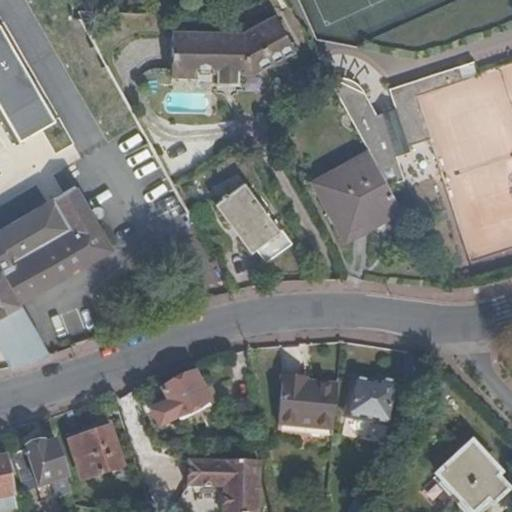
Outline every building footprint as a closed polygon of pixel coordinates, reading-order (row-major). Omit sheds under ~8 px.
[(10,0),(17,11),(58,13),(50,0),(10,0)] [(79,13),(63,12),(52,17),(54,20),(31,33),(40,51),(65,37),(89,80),(83,83),(104,120),(107,119),(115,133),(138,121),(79,13)] [(294,50),(274,14),(244,31),(173,30),(172,77),(198,77),(198,73),(219,73),(219,82),(241,82),(240,72),(254,75),(294,50)] [(54,121),(0,24),(0,104),(20,141),(54,121)] [(347,79),(335,77),(328,81),(368,153),(386,187),(403,181),(394,151),(429,139),(416,101),(465,85),(463,79),(458,66),(389,89),(396,110),(377,116),(363,91),(356,84),(347,79)] [(172,183),(152,146),(138,154),(148,173),(144,175),(170,222),(174,220),(188,245),(202,239),(172,183)] [(0,350),(2,355),(0,356),(0,368),(47,355),(18,304),(113,250),(109,242),(117,237),(114,233),(131,223),(91,153),(42,181),(47,192),(51,200),(47,202),(0,229),(0,350)] [(386,187),(368,153),(316,182),(345,236),(397,207),(386,187)] [(0,229),(47,202),(29,170),(21,175),(19,172),(0,183),(0,229)] [(264,260),(291,241),(282,227),(279,229),(243,180),(216,199),(252,249),(255,247),(264,260)] [(207,400),(193,375),(163,391),(170,403),(151,414),(158,428),(207,400)] [(331,429),(336,385),(304,382),(304,377),(282,375),(277,421),(331,429)] [(377,381),(353,377),(346,414),(388,424),(398,382),(377,378),(377,381)] [(64,437),(67,444),(110,431),(106,423),(64,437)] [(110,431),(67,444),(80,482),(122,469),(110,431)] [(52,498),(67,493),(52,444),(10,457),(18,484),(32,481),(35,490),(49,485),(52,498)] [(497,475),(470,446),(437,477),(468,511),(479,511),(504,491),(493,478),(497,475)] [(0,511),(7,511),(15,511),(5,459),(0,460),(0,511)] [(222,463),(186,464),(186,487),(223,486),(222,511),(256,511),(256,461),(222,461),(222,463)] [(354,500),(349,511),(365,511),(368,505),(354,500)]
